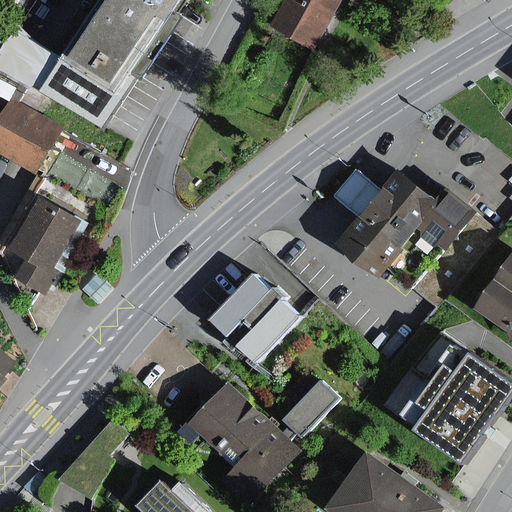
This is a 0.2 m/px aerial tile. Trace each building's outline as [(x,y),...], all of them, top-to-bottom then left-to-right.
[(106,0),(47,93),(102,128),(141,67),(156,43),(183,0),(106,0)] [(345,0),(369,13),(376,0),(287,0),(276,21),(315,43),(338,0),(345,0)] [(27,98),(0,144),(49,173),(76,127),(27,98)] [(0,130),(11,109),(0,103),(0,130)] [(511,162),(501,156),(489,176),(511,189),(511,162)] [(377,186),(355,213),(335,239),(376,272),(382,268),(444,315),(509,232),(446,183),(435,197),(394,165),(377,186)] [(355,169),(333,195),(355,213),(377,186),(355,169)] [(34,279),(62,295),(78,266),(65,259),(89,216),(50,194),(22,243),(46,256),(34,279)] [(312,314),(274,277),(235,316),(273,354),(312,314)] [(511,279),(493,307),(511,320),(511,279)] [(0,390),(28,360),(2,337),(0,338),(0,390)] [(451,411),(438,430),(478,460),(511,414),(511,378),(491,363),(480,378),(462,365),(436,400),(451,411)] [(232,380),(190,422),(236,468),(226,479),(250,503),(302,450),(232,380)] [(289,422),(307,437),(343,396),(325,380),(289,422)] [(104,418),(70,485),(98,499),(132,432),(104,418)] [(377,451),(339,506),(347,511),(443,511),(450,502),(377,451)] [(211,511),(173,478),(152,501),(164,511),(211,511)]
